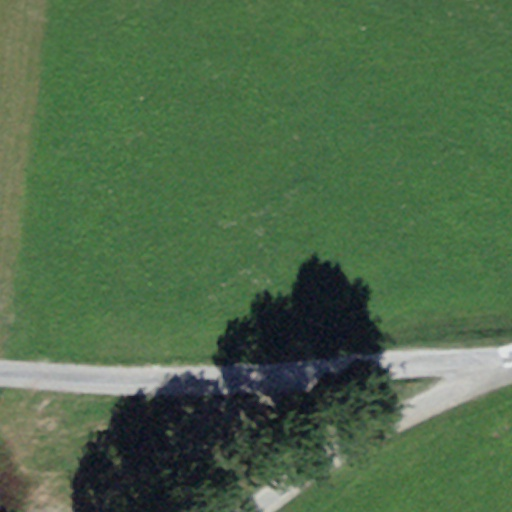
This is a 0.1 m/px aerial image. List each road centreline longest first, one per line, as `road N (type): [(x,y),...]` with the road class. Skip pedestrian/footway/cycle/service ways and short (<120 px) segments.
road 1 (track): [(0,373),(178,380),(511,359)]
road 2 (track): [(511,360),(275,490),(249,511)]
